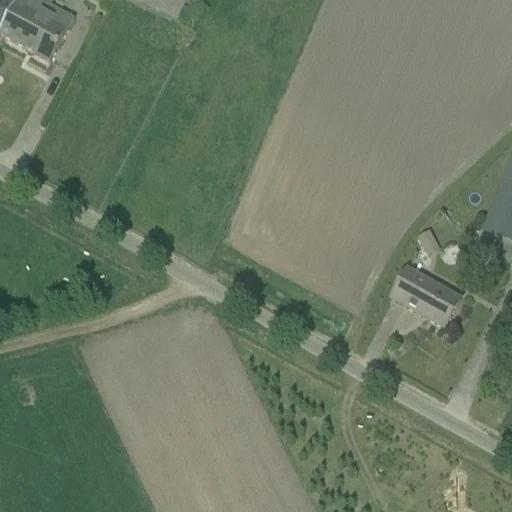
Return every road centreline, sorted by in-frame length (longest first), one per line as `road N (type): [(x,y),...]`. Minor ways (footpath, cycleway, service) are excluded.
road 1 (unclassified): [(511,459),(0,173)]
road 2 (track): [(0,345),(200,286)]
